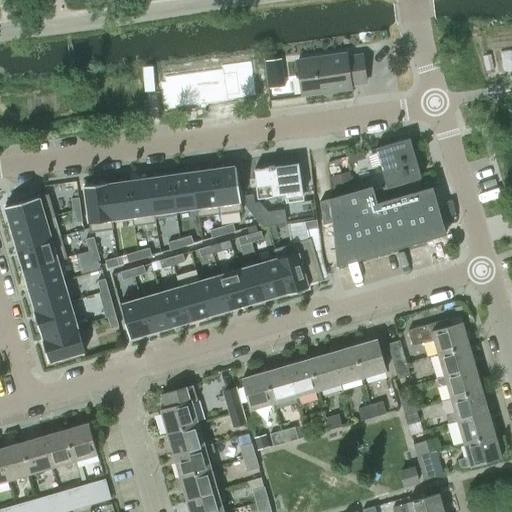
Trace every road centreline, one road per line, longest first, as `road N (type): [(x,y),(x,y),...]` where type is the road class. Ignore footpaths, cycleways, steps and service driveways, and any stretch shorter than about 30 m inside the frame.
road 1 (residential): [(0,169),(437,105)]
road 2 (residential): [(113,375),(486,270)]
road 3 (residential): [(0,32),(246,0)]
road 4 (residential): [(486,270),(437,105)]
road 5 (residential): [(154,511),(113,375)]
